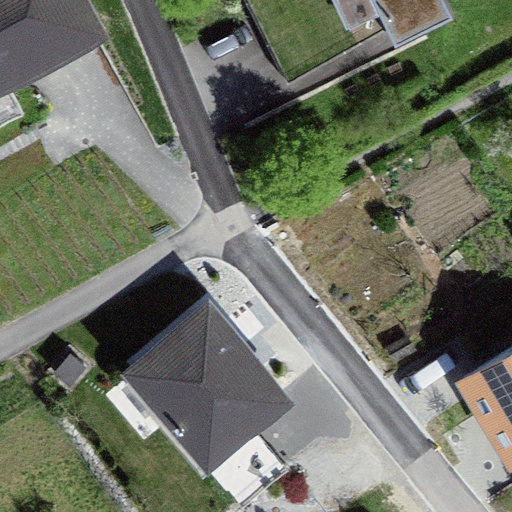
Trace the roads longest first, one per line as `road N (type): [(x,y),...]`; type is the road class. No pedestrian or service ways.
road 1 (residential): [(237,232),(460,511)]
road 2 (residential): [(0,348),(237,232)]
road 3 (residential): [(140,0),(237,232)]
